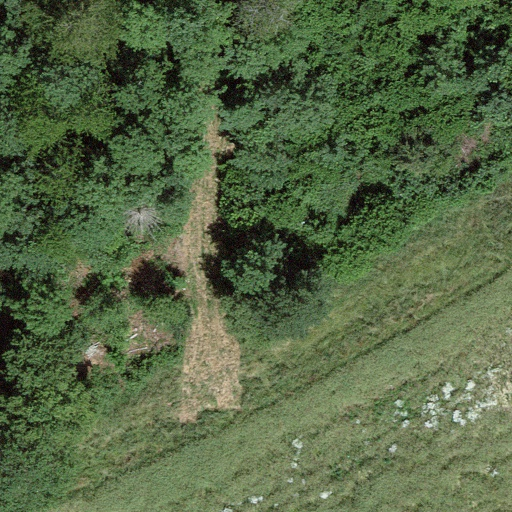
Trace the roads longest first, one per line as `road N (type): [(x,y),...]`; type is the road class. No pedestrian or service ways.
road 1 (track): [(0,470),(95,434),(511,238)]
road 2 (track): [(189,389),(237,0)]
